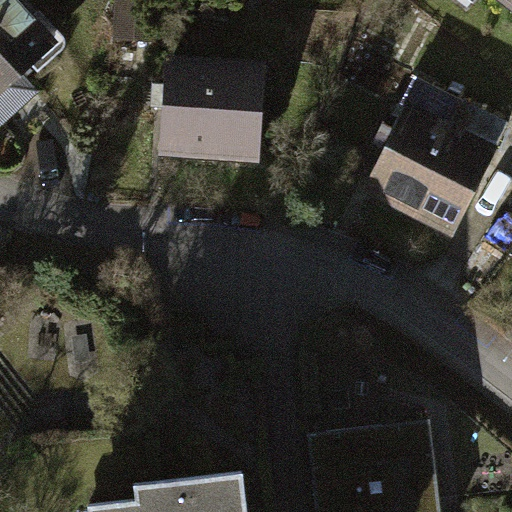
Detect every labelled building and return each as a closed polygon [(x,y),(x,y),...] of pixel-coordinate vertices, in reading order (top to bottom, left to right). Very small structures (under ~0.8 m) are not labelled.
[(48,41),(11,0),(0,0),(0,91),(7,85),(3,80),(48,41)] [(150,25),(150,0),(117,0),(118,25),(150,25)] [(259,63),(168,59),(167,83),(153,82),(152,103),(164,104),(163,151),(255,155),(259,63)] [(455,96),(441,124),(488,147),(502,119),(455,96)] [(449,227),(488,147),(441,124),(408,108),(368,188),(449,227)] [(436,511),(426,417),(305,430),(313,511),(436,511)] [(246,511),(241,467),(132,480),(133,495),(84,500),(85,511),(89,511),(101,511),(100,511),(246,511)]
